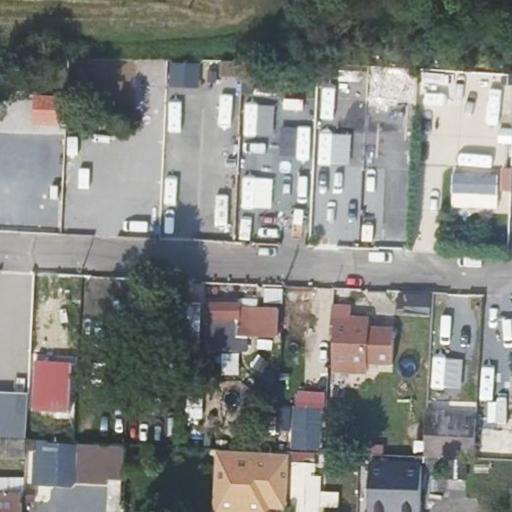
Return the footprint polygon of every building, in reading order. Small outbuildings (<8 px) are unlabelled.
[(218,61),(168,60),(166,85),(218,86),(218,61)] [(418,69),(370,66),(368,101),(416,104),(418,69)] [(462,71),(418,69),(416,104),(460,105),(462,71)] [(508,125),(510,80),(489,79),(487,125),(508,125)] [(36,96),(35,122),(61,123),(62,97),(36,96)] [(310,135),(312,108),(284,106),(282,133),(310,135)] [(237,175),(264,176),(266,176),(267,139),(266,139),(266,122),(239,121),(237,175)] [(312,181),(313,163),(298,163),(297,183),(312,184),(312,181)] [(455,170),(453,206),(499,209),(501,173),(455,170)] [(511,193),(511,170),(502,170),(502,194),(511,193)] [(264,176),(237,175),(236,185),(264,186),(264,176)] [(183,303),(180,360),(198,361),(200,303),(183,303)] [(277,336),(278,311),(239,309),(239,305),(209,304),(208,322),(205,323),(204,332),(205,335),(205,349),(249,351),(250,335),(277,336)] [(369,339),(369,331),(369,322),(351,322),(341,321),(341,307),(332,306),(330,336),(335,336),(334,370),(367,371),(367,365),(379,366),(380,361),(381,331),(375,331),(375,339),(369,339)] [(341,321),(351,322),(351,307),(341,307),(341,321)] [(316,323),(317,309),(293,308),(292,323),(316,323)] [(392,332),(381,331),(380,361),(379,366),(390,366),(392,332)] [(74,371),(44,371),(41,418),(60,415),(60,432),(98,434),(99,401),(71,400),(74,371)] [(292,447),(324,448),(326,386),(309,385),(309,407),(294,406),(292,447)] [(159,439),(158,410),(130,410),(130,439),(159,439)] [(477,424),(427,421),(425,458),(475,460),(477,424)] [(0,459),(24,460),(24,441),(0,439),(0,459)] [(110,444),(79,442),(79,468),(109,470),(110,444)] [(73,448),(47,446),(46,475),(71,477),(73,448)] [(304,452),(295,452),(294,461),(316,462),(317,453),(304,452)] [(233,456),(233,475),(286,477),(286,458),(233,456)] [(359,476),(366,476),(367,458),(359,458),(359,476)] [(400,459),(367,458),(366,476),(365,493),(364,511),(416,511),(418,495),(419,472),(399,472),(400,459)] [(295,505),(319,506),(320,475),(296,474),(293,477),(293,483),(296,482),(295,505)] [(286,477),(233,475),(232,475),(231,495),(285,497),(286,477)] [(0,511),(20,511),(20,486),(10,486),(10,494),(0,494),(0,511)] [(480,511),(481,495),(436,494),(435,511),(480,511)]
